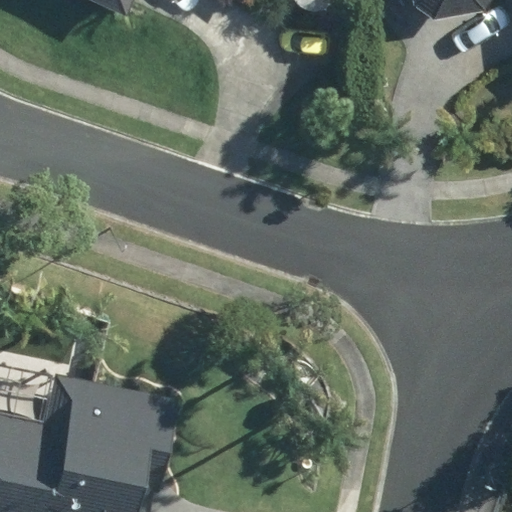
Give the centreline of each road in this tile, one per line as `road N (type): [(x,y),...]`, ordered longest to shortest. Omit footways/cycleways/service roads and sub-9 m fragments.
road 1 (residential): [(0,133),(404,274),(494,346)]
road 2 (residential): [(423,511),(452,411),(494,346)]
